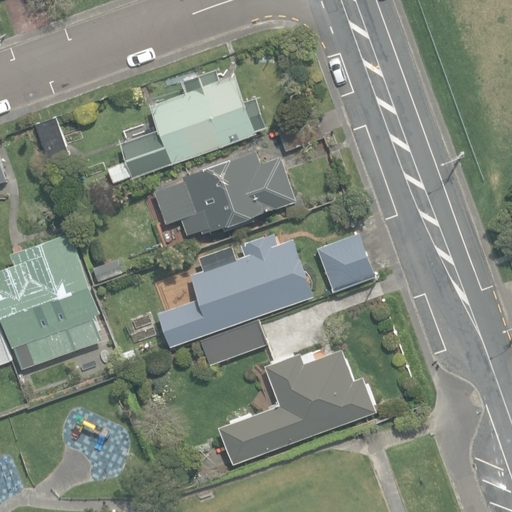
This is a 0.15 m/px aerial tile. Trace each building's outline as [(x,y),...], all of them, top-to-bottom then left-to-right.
[(109,167),(115,182),(179,159),(257,132),(256,129),(267,125),(260,107),(258,96),(246,100),(237,73),(221,79),(217,69),(184,80),(188,91),(152,104),(160,128),(122,142),(128,160),(109,167)] [(279,128),(287,150),(324,136),(317,115),(279,128)] [(36,123),(50,161),(70,154),(56,116),(36,123)] [(263,162),(258,149),(184,175),(185,179),(156,189),(168,222),(183,217),(189,234),(203,229),(204,232),(298,200),(282,155),(263,162)] [(290,215),(307,209),(304,199),(287,204),(290,215)] [(28,341),(37,364),(104,339),(95,313),(102,311),(71,230),(13,252),(17,263),(0,269),(0,303),(16,346),(28,341)] [(319,245),(333,289),(376,275),(362,231),(319,245)] [(160,311),(172,346),(315,296),(312,286),(313,280),(311,274),(309,270),(296,236),(278,242),(275,232),(245,242),(242,243),(246,254),(237,257),(233,244),(201,255),(206,269),(193,273),(201,297),(160,311)] [(98,281),(123,272),(118,258),(93,268),(98,281)] [(202,338),(211,364),(269,343),(259,317),(202,338)] [(0,364),(13,359),(0,324),(0,364)] [(221,425),(235,464),(379,411),(366,376),(355,380),(343,349),(315,359),(312,351),(305,353),(303,350),(266,363),(280,404),(221,425)]
